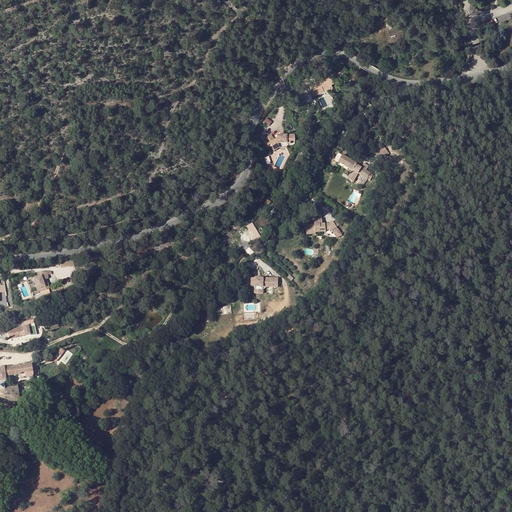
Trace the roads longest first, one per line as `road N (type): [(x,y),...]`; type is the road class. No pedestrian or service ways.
road 1 (tertiary): [(404,82),(338,51),(315,49),(293,61),(258,103),(242,166),(211,206),(120,242),(0,259)]
road 2 (residential): [(404,82),(350,113),(254,256),(254,268)]
